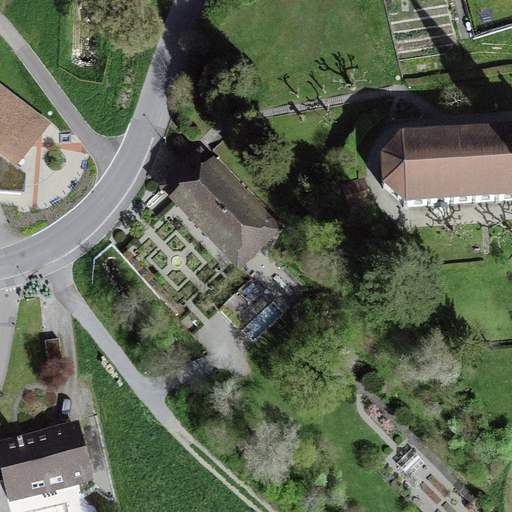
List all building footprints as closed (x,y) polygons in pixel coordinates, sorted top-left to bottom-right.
[(41,124),(0,91),(0,192),(12,194),(15,168),(9,163),(10,162),(12,162),(25,146),(23,145),(24,141),(28,141),(41,124)] [(511,130),(401,137),(382,159),(383,188),(405,208),(511,202),(511,130)] [(203,154),(165,191),(240,269),(279,232),(203,154)] [(361,184),(346,189),(352,208),(368,203),(361,184)] [(286,314),(252,280),(219,312),(253,346),(286,314)] [(0,446),(0,478),(6,506),(89,488),(77,430),(0,446)]
